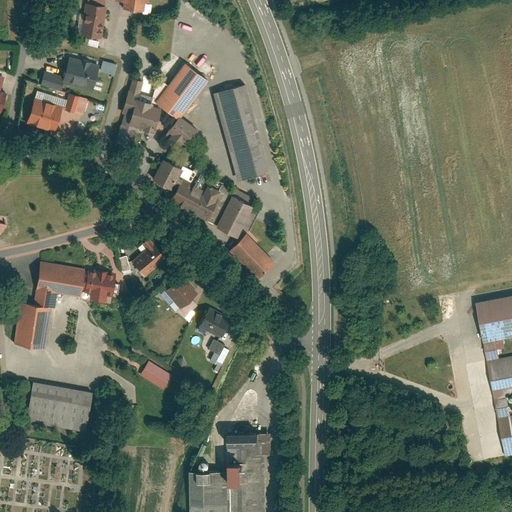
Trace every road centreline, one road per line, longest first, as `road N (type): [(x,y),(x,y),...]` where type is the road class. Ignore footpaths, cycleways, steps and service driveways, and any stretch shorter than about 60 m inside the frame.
road 1 (secondary): [(260,0),(307,147),(326,282),(324,350)]
road 2 (residential): [(324,350),(263,315),(151,204)]
road 3 (residential): [(151,204),(105,163),(72,149),(7,148)]
road 4 (secondary): [(324,350),(321,511)]
road 5 (residential): [(0,252),(91,231),(151,204)]
road 6 (residential): [(16,0),(20,68),(7,148)]
